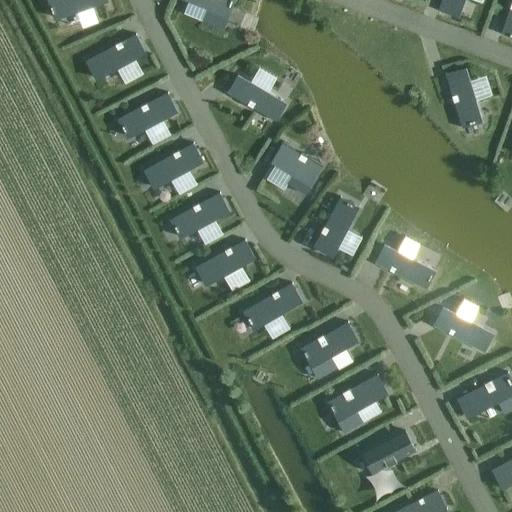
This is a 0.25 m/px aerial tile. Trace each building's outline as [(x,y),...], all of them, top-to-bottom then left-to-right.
[(49,0),(51,6),(50,6),(52,13),(54,13),(55,18),(105,0),(49,0)] [(187,0),(189,0),(209,8),(205,20),(203,19),(203,20),(224,28),(224,27),(223,27),(230,7),(231,7),(234,0),(233,0),(187,0)] [(441,0),(438,10),(439,10),(440,9),(458,16),(464,0),(441,0)] [(511,0),(501,33),(502,31),(509,34),(508,35),(511,36),(511,0)] [(115,45),(85,61),(86,62),(87,61),(97,79),(117,68),(135,58),(145,52),(136,35),(136,34),(122,41),(121,41),(120,41),(120,42),(116,44),(114,44),(115,45)] [(446,73),(445,73),(452,95),(451,95),(452,97),(453,97),(454,101),(453,101),(453,103),(454,102),(462,128),(463,127),(463,126),(469,124),(469,125),(476,122),(476,121),(481,120),(475,99),(469,80),(465,68),(447,73),(446,73)] [(227,91),(226,92),(247,104),(246,105),(248,105),(248,104),(252,107),(251,108),(253,108),(276,121),(277,120),(275,119),(285,102),(268,92),(250,82),(238,75),(228,92),(227,91)] [(140,107),(117,119),(118,120),(119,119),(122,125),(121,126),(125,132),(126,132),(128,136),(144,128),(162,119),(177,111),(168,94),(168,93),(168,92),(147,103),(147,102),(145,103),(146,104),(142,106),(141,105),(140,106),(140,107)] [(172,154),(143,170),(143,171),(145,170),(154,187),(171,178),(189,169),(203,161),(193,144),(194,143),(193,142),(179,150),(179,149),(177,150),(178,151),(174,153),(173,152),(172,153),(172,154)] [(283,144),(272,162),(275,164),(294,175),(289,183),(288,182),(287,183),(305,194),(306,193),(305,192),(320,167),(321,168),(322,167),(308,158),(308,157),(307,157),(306,158),(301,155),(302,154),(300,153),(300,154),(282,143),(281,143),(283,144)] [(192,207),(169,219),(170,220),(171,220),(174,226),(173,226),(177,233),(178,232),(180,237),(197,228),(214,218),(229,211),(219,193),(220,193),(219,192),(199,203),(198,202),(197,203),(197,204),(194,206),(193,205),(192,206),(192,207)] [(321,232),(313,247),(314,247),(314,246),(332,256),(337,246),(347,228),(358,208),(353,205),(354,204),(347,201),(347,202),(340,198),(341,197),(340,196),(324,226),(324,225),(323,227),(324,227),(322,231),(321,231),(320,232),(321,232)] [(224,251),(195,267),(195,268),(197,267),(206,284),(223,275),(241,265),(254,258),(245,241),(245,240),(245,239),(231,247),(230,246),(229,247),(229,248),(225,250),(225,249),(224,250),(224,251)] [(375,261),(374,262),(426,289),(426,288),(425,287),(428,280),(429,281),(433,275),(431,274),(433,270),(416,261),(417,261),(384,244),(383,244),(384,245),(376,261),(375,261)] [(271,294),(242,311),(243,312),(244,311),(248,317),(247,318),(251,325),(251,324),(254,328),(263,323),(281,313),(301,301),(292,284),(292,283),(292,282),(278,290),(277,290),(276,291),(277,291),(273,294),(272,293),(271,294)] [(433,324),(484,351),(485,351),(483,350),(490,337),(491,334),(475,325),(475,324),(475,323),(442,306),(442,307),(443,307),(443,308),(435,324),(434,324),(433,324)] [(317,338),(300,348),(301,349),(302,348),(304,351),(303,352),(307,358),(308,358),(318,376),(316,377),(317,378),(337,367),(337,366),(335,367),(330,356),(357,341),(347,323),(348,323),(348,321),(324,335),(323,334),(322,335),(322,336),(318,338),(318,337),(316,338),(317,338)] [(484,384),(456,398),(457,399),(458,399),(467,417),(499,401),(504,411),(503,412),(503,413),(511,408),(511,383),(511,384),(511,383),(511,382),(509,377),(508,377),(507,374),(508,373),(508,372),(492,380),(491,379),(490,380),(490,381),(485,383),(485,382),(483,383),(484,384)] [(342,393),(326,401),(327,402),(328,402),(330,405),(333,412),(334,412),(344,430),(343,431),(343,432),(363,421),(363,420),(361,421),(355,410),(374,400),(386,393),(376,375),(378,374),(377,373),(350,388),(349,387),(348,388),(348,389),(343,392),(343,391),(341,392),(342,393)] [(405,430),(361,453),(361,454),(362,453),(372,472),(416,450),(415,449),(405,430)] [(511,457),(491,469),(491,470),(493,470),(502,488),(511,482),(511,457)] [(437,490),(394,511),(438,511),(447,508),(446,507),(445,508),(437,491),(438,491),(437,490)]
